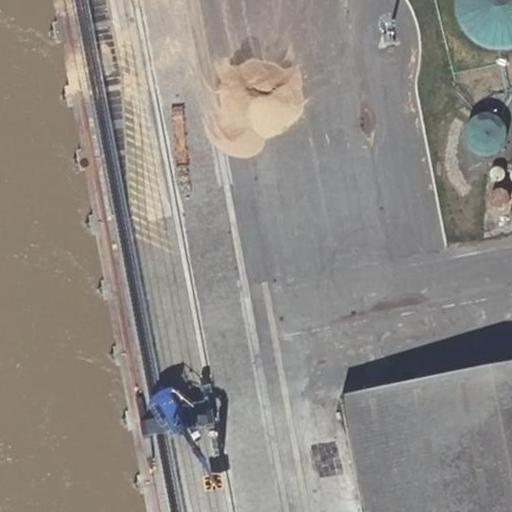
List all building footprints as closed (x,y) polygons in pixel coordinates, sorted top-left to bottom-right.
[(511,0),(442,0),(444,9),(448,17),(453,25),(459,31),(468,37),(483,41),(492,41),(502,39),(509,36),(511,33),(511,0)] [(465,110),(461,112),(459,114),(456,118),(454,129),(458,136),(461,140),(470,142),(474,142),(482,138),(486,134),(488,128),(487,122),(483,115),(481,112),(474,109),(469,109),(465,110)] [(275,168),(311,160),(304,127),(267,135),(275,168)] [(307,173),(277,179),(289,239),(318,232),(307,173)] [(476,347),(511,340),(511,322),(473,330),(476,347)] [(350,511),(511,511),(511,344),(325,381),(350,511)]
